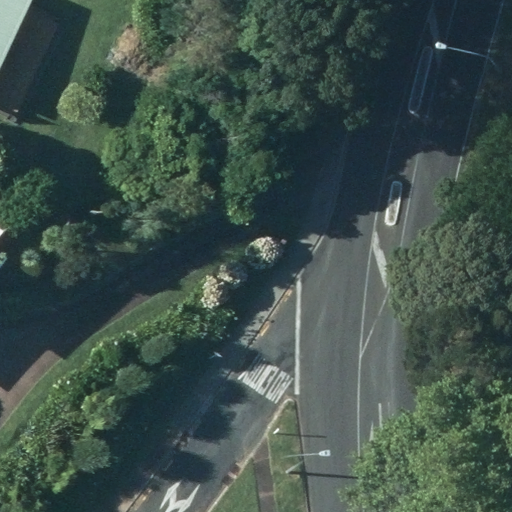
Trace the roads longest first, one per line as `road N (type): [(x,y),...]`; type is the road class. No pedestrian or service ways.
road 1 (residential): [(163,511),(375,264)]
road 2 (secondary): [(453,0),(375,264)]
road 3 (secondary): [(375,264),(364,419),(369,511)]
